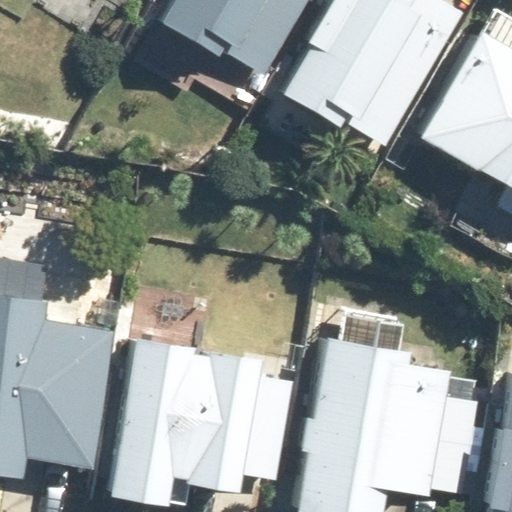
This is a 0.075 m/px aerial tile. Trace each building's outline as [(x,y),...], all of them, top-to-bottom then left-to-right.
[(144,0),(143,2),(199,33),(202,30),(251,61),(286,0),(144,0)] [(299,0),(288,20),(291,23),(263,71),(319,103),(321,99),(374,133),(452,1),(450,0),(299,0)] [(511,36),(461,8),(400,115),(496,169),(484,190),(511,205),(511,36)] [(29,301),(32,284),(0,278),(0,455),(1,455),(4,434),(74,447),(97,313),(29,301)] [(469,316),(493,323),(499,303),(475,297),(469,316)] [(455,482),(471,390),(423,382),(428,348),(392,340),(393,333),(306,315),(293,397),(287,396),(281,430),(286,430),(277,489),(320,496),(317,510),(325,511),(360,511),(368,467),(455,482)] [(114,317),(86,469),(148,480),(151,454),(165,456),(164,460),(217,470),(219,458),(268,468),(284,366),(237,358),(241,336),(114,317)] [(511,511),(511,348),(494,345),(485,401),(474,399),(462,479),(469,481),(463,511),(511,511)]
